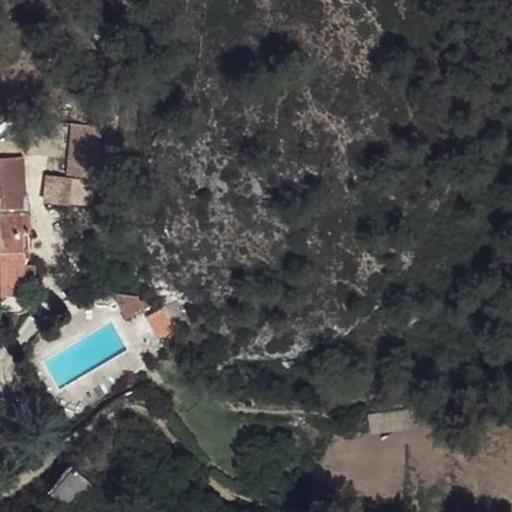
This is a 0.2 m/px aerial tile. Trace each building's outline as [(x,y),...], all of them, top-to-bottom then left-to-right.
[(102,129),(57,124),(51,175),(96,180),(102,129)] [(24,138),(0,138),(0,189),(24,189),(24,138)] [(93,209),(96,180),(51,175),(50,206),(93,209)] [(30,213),(0,214),(0,282),(1,283),(1,295),(24,294),(24,289),(35,289),(34,266),(24,267),(22,233),(31,232),(30,213)] [(368,434),(409,431),(408,409),(367,412),(368,434)] [(67,511),(70,511),(92,487),(72,470),(49,496),(67,511)]
